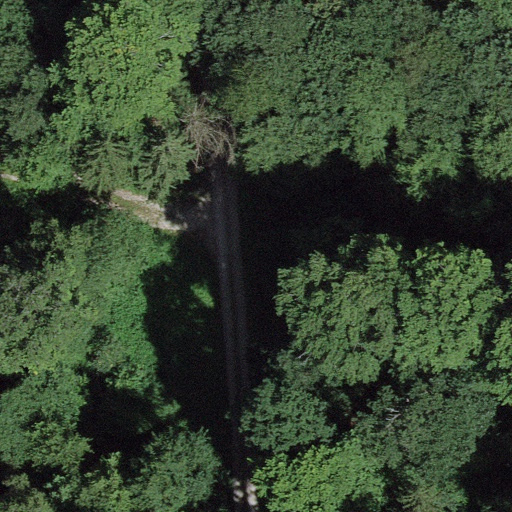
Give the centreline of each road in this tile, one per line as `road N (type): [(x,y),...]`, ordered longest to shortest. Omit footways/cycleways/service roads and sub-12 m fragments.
road 1 (track): [(256,511),(230,218),(229,79),(213,0)]
road 2 (track): [(230,218),(171,221),(0,179)]
